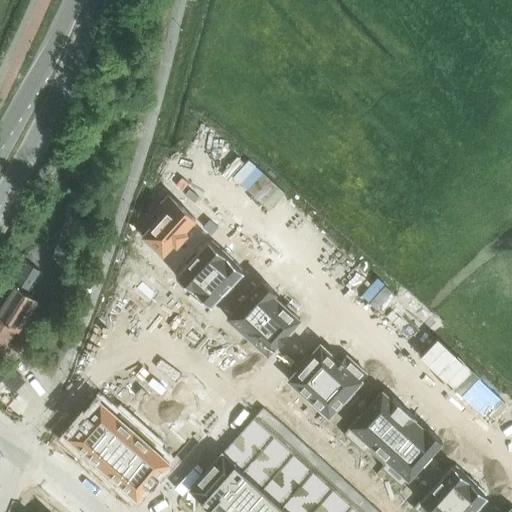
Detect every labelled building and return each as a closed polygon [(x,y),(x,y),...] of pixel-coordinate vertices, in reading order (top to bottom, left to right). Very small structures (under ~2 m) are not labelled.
[(58,148),(51,145),(43,163),(49,166),(58,148)] [(160,216),(142,236),(163,255),(174,243),(177,246),(187,234),(185,231),(195,219),(168,194),(154,210),(160,216)] [(71,204),(53,256),(71,262),(88,214),(90,211),(71,204)] [(187,263),(176,275),(193,291),(226,255),(219,249),(220,247),(212,240),(210,241),(208,239),(197,252),(194,250),(185,261),(187,263)] [(226,255),(193,291),(211,307),(222,294),(225,296),(234,286),(232,284),(244,271),(241,269),(243,268),(234,260),(233,261),(226,255)] [(0,350),(9,341),(14,331),(17,332),(37,301),(26,294),(39,273),(28,265),(13,288),(15,289),(5,304),(3,302),(0,305),(0,350)] [(262,280),(227,318),(247,337),(280,301),(274,295),(276,293),(262,280)] [(142,282),(134,291),(140,297),(149,288),(142,282)] [(149,288),(140,297),(147,303),(156,294),(149,288)] [(280,301),(247,337),(268,355),(277,344),(278,345),(284,339),(289,333),(288,332),(300,319),(294,314),(297,310),(288,302),(285,305),(280,301)] [(194,329),(186,338),(193,344),(201,335),(194,329)] [(201,335),(193,344),(199,350),(208,341),(201,335)] [(299,367),(288,379),(308,398),(341,361),(340,361),(336,358),(336,353),(330,347),(326,348),(321,343),(310,355),(307,353),(297,365),(299,367)] [(341,361),(308,398),(329,416),(343,400),(346,402),(355,391),(353,389),(367,374),(346,354),(342,359),(341,359),(340,361),(341,361)] [(239,365),(248,373),(256,364),(247,356),(239,365)] [(0,377),(11,367),(8,365),(0,357),(0,377)] [(227,359),(219,368),(226,374),(234,365),(227,359)] [(11,367),(0,377),(0,379),(10,389),(22,377),(11,367)] [(138,382),(130,391),(136,397),(144,388),(138,382)] [(144,388),(136,397),(143,403),(151,394),(144,388)] [(362,413),(343,433),(364,452),(368,449),(367,448),(404,407),(392,396),(391,398),(382,390),(368,405),(367,404),(360,412),(362,413)] [(80,424),(68,437),(85,453),(118,417),(117,417),(100,401),(88,415),(87,414),(86,415),(85,415),(79,421),(80,421),(79,423),(80,424)] [(263,407),(255,416),(268,427),(276,419),(263,407)] [(404,407),(367,448),(368,449),(384,463),(385,464),(421,425),(415,419),(416,417),(404,407)] [(118,417),(85,453),(88,455),(86,458),(93,465),(96,462),(102,469),(138,429),(121,413),(117,417),(118,417)] [(172,413),(163,422),(169,428),(178,419),(172,413)] [(255,416),(222,452),(234,463),(243,471),(262,488),(282,506),(288,511),(361,511),(357,508),(344,496),(332,485),(319,473),(306,462),(294,450),(281,439),(268,427),(255,416)] [(178,419),(169,428),(176,434),(185,425),(178,419)] [(276,419),(268,427),(281,439),(289,430),(276,419)] [(384,463),(381,467),(402,486),(421,464),(424,466),(432,457),(430,455),(442,441),(428,428),(426,430),(421,425),(385,464),(384,463)] [(138,429),(102,469),(109,475),(107,477),(115,484),(117,482),(119,484),(152,448),(153,448),(156,445),(138,429)] [(289,430),(281,439),(294,450),(301,442),(289,430)] [(301,442),(294,450),(306,462),(314,453),(301,442)] [(152,448),(119,484),(137,500),(149,486),(150,488),(152,486),(152,487),(158,481),(157,480),(159,478),(157,477),(170,464),(153,448),(152,448)] [(222,452),(190,488),(202,499),(200,500),(202,502),(202,503),(207,508),(208,507),(209,509),(211,507),(210,507),(243,471),(234,463),(222,452)] [(314,453),(306,462),(319,473),(327,465),(314,453)] [(431,487),(413,507),(418,511),(440,511),(470,480),(464,475),(462,473),(464,472),(455,465),(454,466),(452,464),(440,477),(438,475),(429,485),(431,487)] [(327,465),(319,473),(332,485),(339,476),(327,465)] [(243,471),(210,507),(211,507),(215,511),(240,511),(262,488),(243,471)] [(339,476),(332,485),(344,496),(352,488),(339,476)] [(470,480),(440,511),(476,511),(478,511),(476,509),(487,496),(485,494),(486,492),(478,485),(477,486),(475,485),(470,480)] [(276,511),(282,506),(262,488),(240,511),(276,511)] [(352,488),(344,496),(357,508),(365,499),(352,488)] [(365,499),(357,508),(361,511),(376,511),(378,511),(365,499)]
